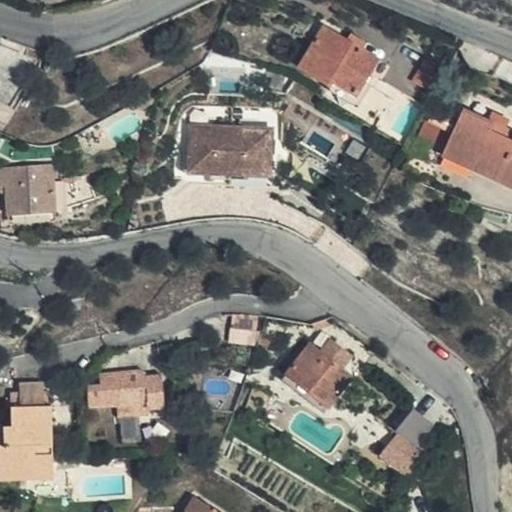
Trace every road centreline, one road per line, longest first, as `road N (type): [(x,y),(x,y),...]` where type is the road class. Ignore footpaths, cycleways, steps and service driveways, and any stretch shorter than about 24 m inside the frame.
road 1 (tertiary): [(489,511),(476,422),(454,385),(315,267),(236,234),(64,256),(0,250)]
road 2 (tertiary): [(0,20),(28,29),(89,28),(159,0)]
road 3 (tertiary): [(396,0),(511,44)]
